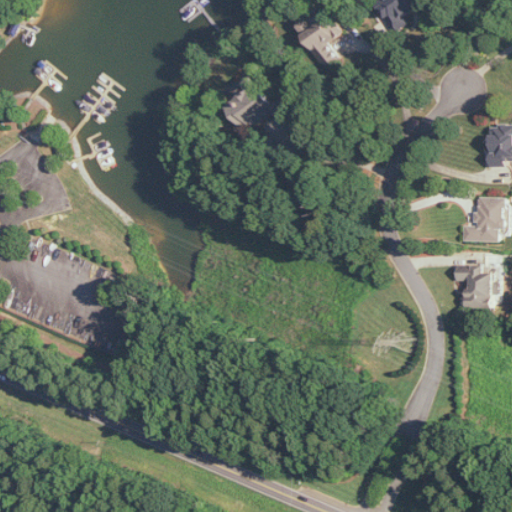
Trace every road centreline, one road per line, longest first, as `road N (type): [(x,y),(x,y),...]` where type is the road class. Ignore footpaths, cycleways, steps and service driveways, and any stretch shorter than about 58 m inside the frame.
road 1 (residential): [(413,427),(436,373),(439,324),(392,233),(388,205),(403,157),(467,88)]
road 2 (primary): [(0,370),(331,511)]
road 3 (residential): [(387,511),(415,444),(413,427),(399,437),(365,511)]
